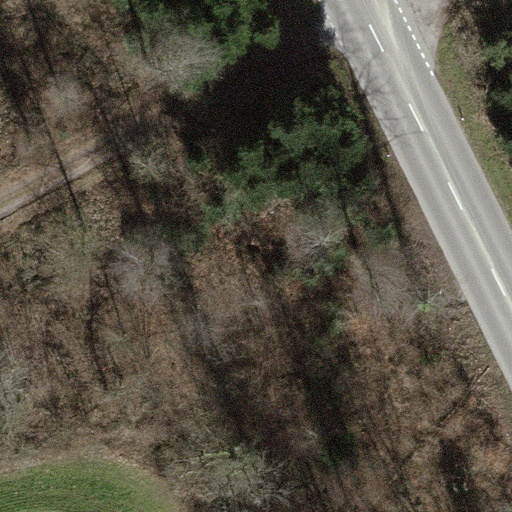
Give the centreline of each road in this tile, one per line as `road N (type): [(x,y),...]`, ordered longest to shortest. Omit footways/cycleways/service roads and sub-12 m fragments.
road 1 (track): [(0,202),(349,0)]
road 2 (tertiary): [(511,306),(355,0)]
